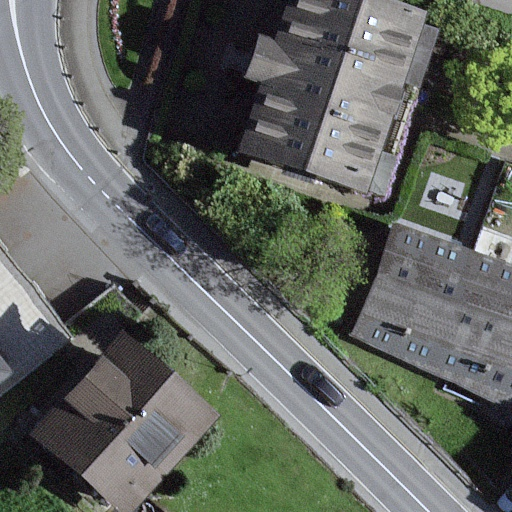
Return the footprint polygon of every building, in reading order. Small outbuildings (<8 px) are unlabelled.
[(425,18),(369,0),(296,0),(282,45),(265,40),(253,76),(269,81),(248,147),(371,186),(379,163),(405,82),(425,18)] [(351,340),(433,370),(473,265),(391,235),(351,340)] [(0,395),(70,338),(0,252),(0,395)] [(511,399),(511,280),(473,265),(433,370),(511,399)] [(124,511),(202,424),(109,343),(24,439),(107,511),(124,511)]
